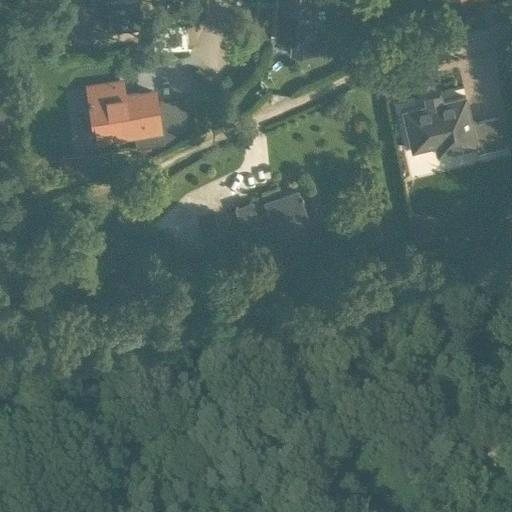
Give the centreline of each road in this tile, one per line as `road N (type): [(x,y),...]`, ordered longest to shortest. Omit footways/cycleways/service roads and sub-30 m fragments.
road 1 (track): [(212,139),(0,234)]
road 2 (track): [(255,119),(413,59)]
